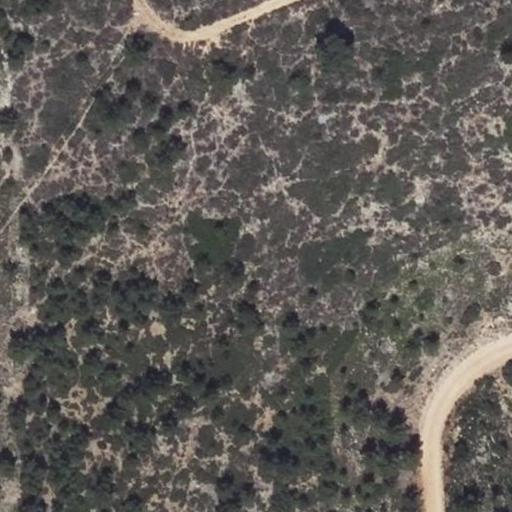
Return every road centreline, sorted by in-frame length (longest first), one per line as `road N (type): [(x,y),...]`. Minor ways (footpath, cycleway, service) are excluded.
road 1 (track): [(511,346),(456,375),(433,422),(436,511)]
road 2 (track): [(277,0),(164,25),(149,0)]
